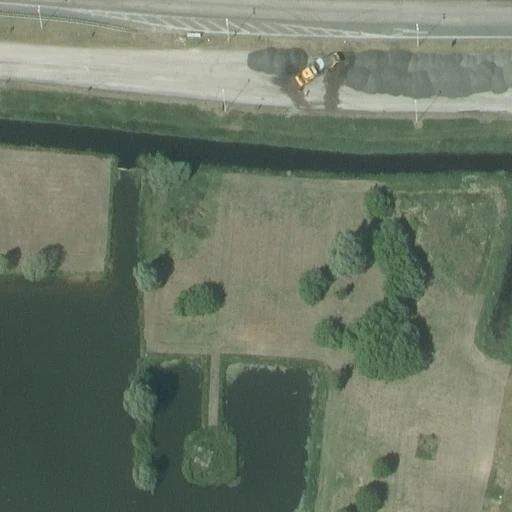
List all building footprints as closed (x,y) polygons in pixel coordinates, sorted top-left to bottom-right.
[(418,253),(410,258),(422,275),(430,269),(418,253)] [(399,358),(399,340),(381,340),(381,358),(399,358)] [(368,403),(367,380),(354,381),(355,403),(368,403)] [(207,470),(213,453),(196,447),(190,464),(207,470)] [(476,485),(476,467),(453,468),(454,486),(476,485)] [(453,511),(485,511),(486,495),(454,494),(453,511)]
